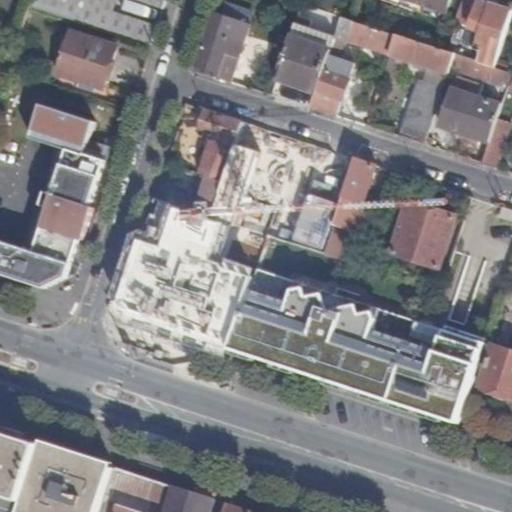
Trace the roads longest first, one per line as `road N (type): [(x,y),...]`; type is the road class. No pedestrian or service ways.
road 1 (primary): [(72,378),(483,511)]
road 2 (residential): [(166,81),(511,195)]
road 3 (residential): [(72,378),(166,81)]
